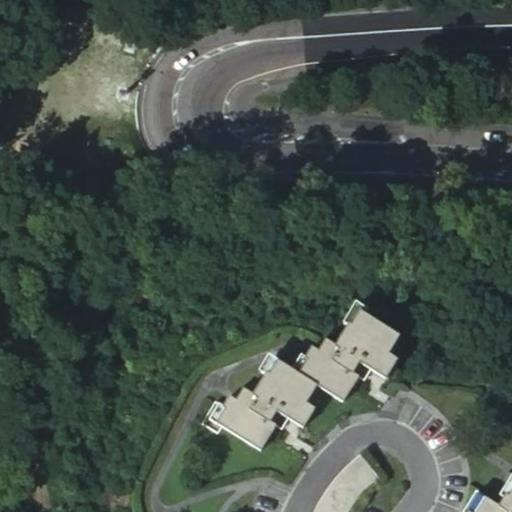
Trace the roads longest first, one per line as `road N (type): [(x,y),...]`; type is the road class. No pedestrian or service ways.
road 1 (primary): [(511,179),(262,157),(204,139),(187,90),(204,59),(240,44),(336,31),(511,29)]
road 2 (residential): [(413,511),(426,492),(425,464),(394,421),(370,418),(337,427),(305,462),(282,511)]
